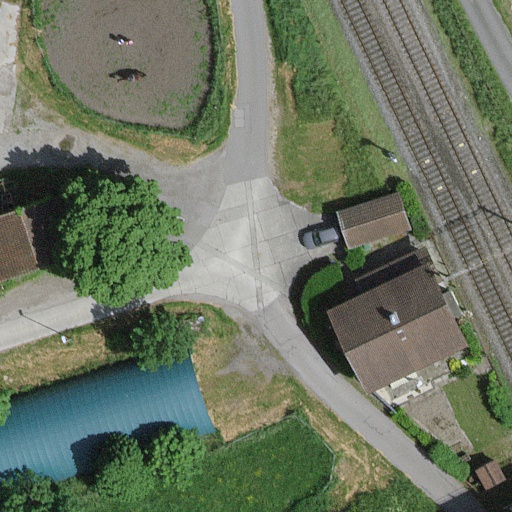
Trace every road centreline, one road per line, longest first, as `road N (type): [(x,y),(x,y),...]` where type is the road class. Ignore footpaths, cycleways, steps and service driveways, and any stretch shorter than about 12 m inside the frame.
road 1 (unclassified): [(484,511),(349,405),(235,267)]
road 2 (residential): [(0,155),(100,152),(206,192),(254,190)]
road 3 (residential): [(235,267),(0,340)]
road 4 (unclassified): [(254,190),(243,0)]
